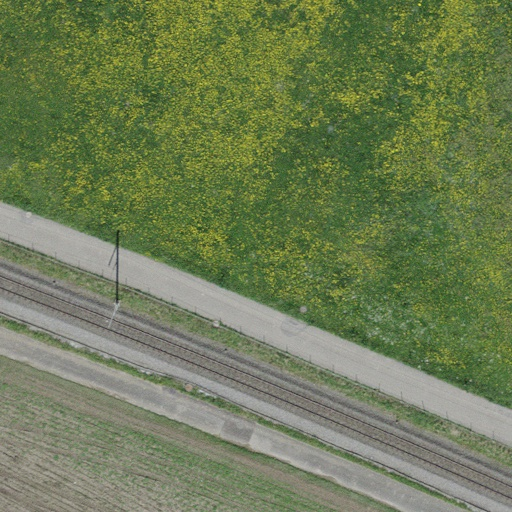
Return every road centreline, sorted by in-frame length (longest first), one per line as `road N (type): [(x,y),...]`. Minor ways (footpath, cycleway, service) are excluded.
road 1 (track): [(511,437),(0,230)]
road 2 (track): [(403,511),(0,352)]
